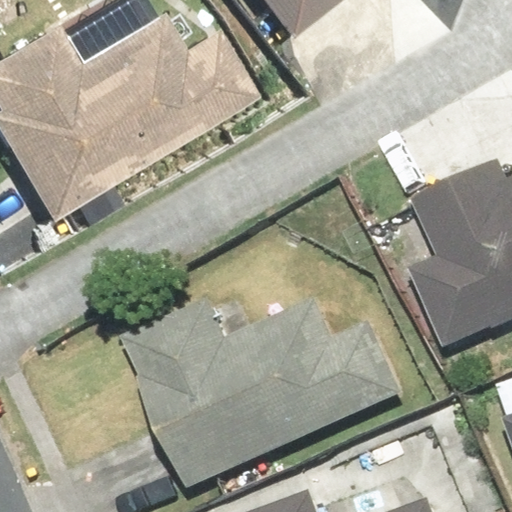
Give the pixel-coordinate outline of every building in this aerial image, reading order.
[(248,0),(280,39),(328,0),(248,0)] [(0,144),(44,216),(253,89),(213,23),(178,45),(154,6),(73,55),(48,14),(0,42),(0,144)] [(421,272),(455,346),(511,320),(511,179),(505,166),(417,205),(443,262),(421,272)] [(217,301),(128,341),(194,488),(409,392),(377,321),(339,339),(321,298),(233,337),(217,301)] [(401,511),(322,511),(316,494),(264,511),(446,511),(442,498),(401,511)]
